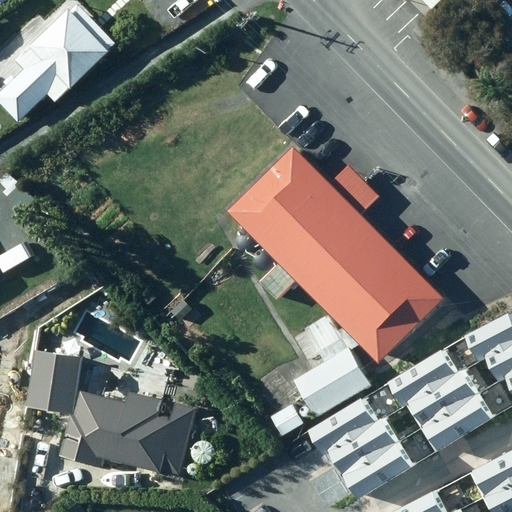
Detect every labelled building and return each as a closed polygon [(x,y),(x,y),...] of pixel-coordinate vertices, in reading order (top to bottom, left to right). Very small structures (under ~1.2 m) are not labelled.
[(431,0),(440,8),(448,0),(431,0)] [(28,59),(36,67),(7,97),(32,122),(62,92),(70,100),(85,85),(87,86),(125,49),(122,47),(128,41),(88,1),(28,59)] [(0,48),(0,88),(23,66),(3,45),(0,48)] [(272,158),(206,224),(258,276),(239,296),(256,313),(275,293),(357,375),(423,309),(341,228),(360,209),(329,177),(310,196),(272,158)] [(16,192),(4,200),(20,225),(33,217),(16,192)] [(511,411),(486,384),(430,437),(500,511),(501,511),(511,501),(511,411)] [(158,413),(162,399),(125,389),(122,400),(79,388),(72,413),(67,412),(56,453),(101,465),(103,458),(158,472),(159,469),(177,474),(195,408),(170,402),(166,416),(158,413)] [(311,422),(298,401),(277,414),(289,435),(311,422)] [(398,423),(362,456),(389,485),(392,483),(407,499),(437,472),(419,453),(422,449),(398,423)]
